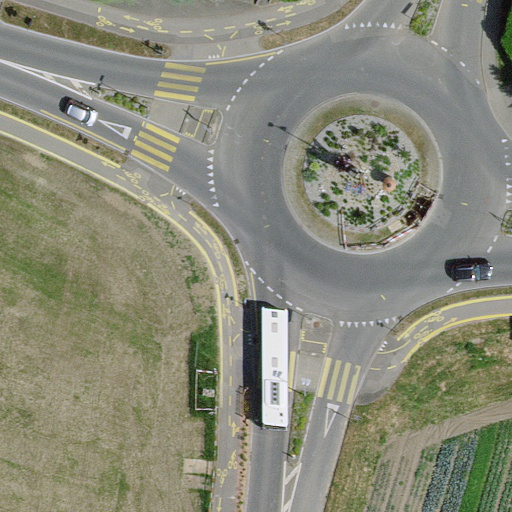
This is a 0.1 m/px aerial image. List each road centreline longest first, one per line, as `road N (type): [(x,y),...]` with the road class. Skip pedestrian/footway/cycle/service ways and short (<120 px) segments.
road 1 (tertiary): [(0,59),(254,133)]
road 2 (unclassified): [(285,511),(315,342),(340,285)]
road 3 (tertiary): [(254,133),(251,195),(263,224),(287,255),(340,285)]
road 4 (tertiary): [(409,64),(371,59),(304,76),(254,133)]
road 5 (tertiary): [(473,208),(478,150),(469,127),(437,82),(409,64)]
road 6 (tertiary): [(340,285),(405,277),(459,236),(473,208)]
